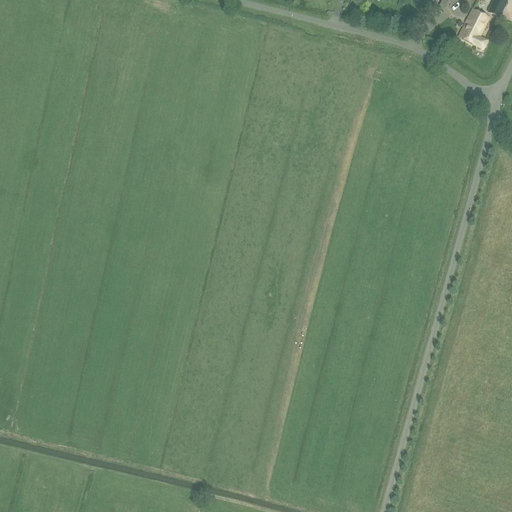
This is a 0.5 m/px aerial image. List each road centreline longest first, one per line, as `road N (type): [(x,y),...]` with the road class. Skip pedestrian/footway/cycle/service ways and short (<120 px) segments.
road 1 (unclassified): [(384,511),(495,107)]
road 2 (unclassified): [(495,107),(414,49),(233,0)]
